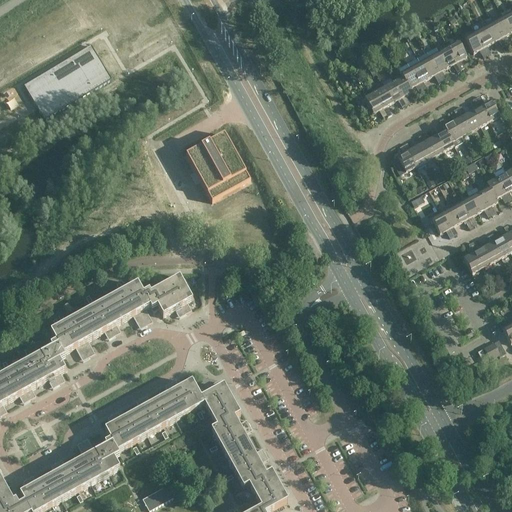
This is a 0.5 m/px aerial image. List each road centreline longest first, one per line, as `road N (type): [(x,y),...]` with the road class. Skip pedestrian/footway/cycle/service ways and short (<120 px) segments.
road 1 (tertiary): [(185,0),(346,287)]
road 2 (tertiary): [(365,277),(212,0)]
road 3 (residential): [(388,505),(386,486),(303,329),(313,305),(346,287)]
road 4 (residential): [(308,511),(210,331),(185,343)]
road 5 (residential): [(21,473),(63,452),(71,432),(177,372),(185,343)]
road 6 (residential): [(0,430),(152,333),(185,343)]
road 7 (tertiary): [(346,287),(426,435)]
road 8 (tertiary): [(448,423),(365,277)]
